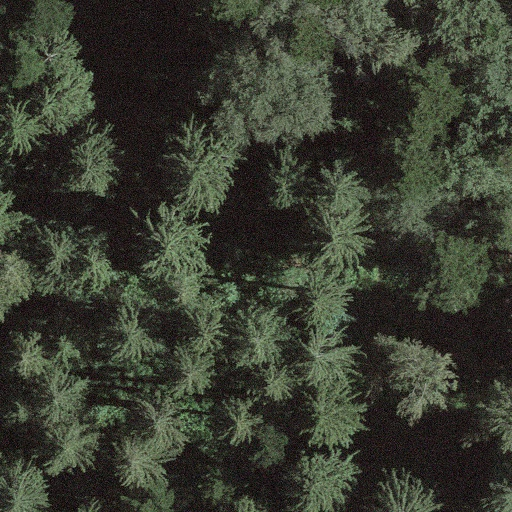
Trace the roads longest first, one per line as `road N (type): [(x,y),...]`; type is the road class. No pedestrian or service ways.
road 1 (track): [(337,0),(369,438)]
road 2 (track): [(0,150),(49,0)]
road 3 (track): [(369,438),(443,399),(511,413)]
